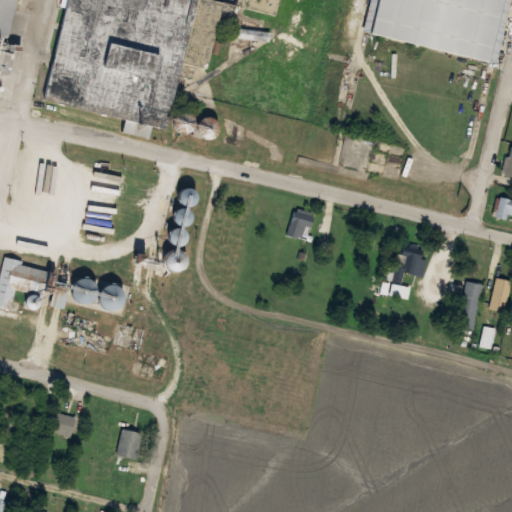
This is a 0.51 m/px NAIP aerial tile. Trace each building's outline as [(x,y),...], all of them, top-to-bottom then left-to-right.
[(16,0),(0,0),(0,72),(9,74),(16,45),(6,43),(16,0)] [(61,0),(46,73),(63,76),(65,65),(129,78),(128,84),(126,83),(122,105),(134,107),(137,92),(145,94),(144,99),(166,104),(187,0),(212,0),(275,13),(277,0),(61,0)] [(509,0),(375,0),(368,34),(496,61),(509,0)] [(333,165),(368,171),(374,136),(339,130),(333,165)] [(502,173),(511,175),(511,145),(509,144),(502,173)] [(511,198),(499,196),(495,217),(511,219),(511,198)] [(425,276),(429,256),(394,249),(385,294),(409,298),(411,287),(403,285),(406,272),(425,276)] [(0,270),(0,306),(11,310),(16,288),(46,296),(52,270),(3,258),(0,270)] [(504,311),(511,280),(496,276),(489,308),(504,311)] [(127,281),(67,277),(65,304),(125,308),(127,281)] [(473,328),(482,283),(465,279),(456,324),(473,328)] [(51,430),(70,436),(76,417),(57,411),(51,430)] [(142,433),(122,427),(115,453),(135,459),(142,433)]
